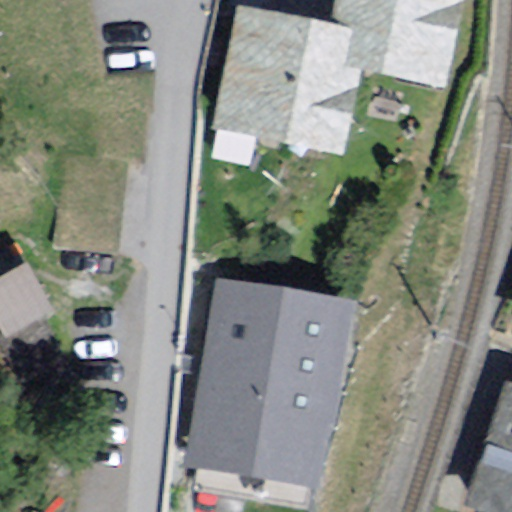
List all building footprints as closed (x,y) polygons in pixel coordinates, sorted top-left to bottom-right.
[(63,0),(0,0),(0,71),(73,58),(63,0)] [(346,158),(361,75),(443,90),(459,0),(334,0),(330,20),(234,3),(211,133),(286,147),(346,158)] [(140,250),(144,62),(73,58),(0,71),(0,144),(31,248),(140,250)] [(0,275),(0,319),(5,329),(54,304),(31,259),(0,275)] [(319,511),(331,312),(213,305),(201,511),(319,511)] [(19,357),(67,333),(54,308),(6,332),(19,357)] [(511,511),(511,379),(501,375),(458,506),(476,511),(511,511)]
